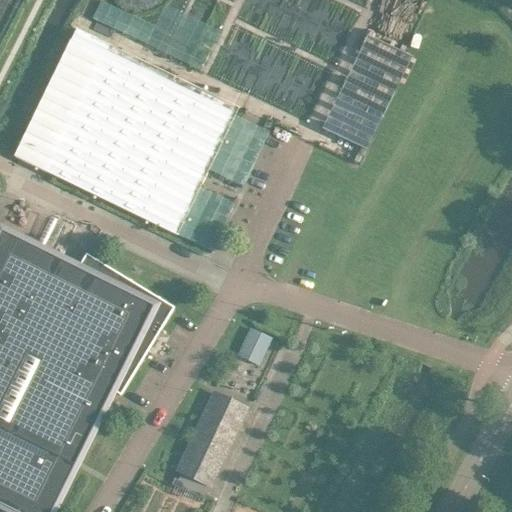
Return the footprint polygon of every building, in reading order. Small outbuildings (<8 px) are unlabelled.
[(440,17),(405,0),(389,0),(344,94),(391,117),(440,17)] [(13,155),(160,227),(217,110),(69,39),(13,155)] [(0,504),(15,511),(50,511),(109,396),(107,395),(111,389),(120,395),(174,307),(85,253),(77,267),(62,259),(63,258),(0,227),(0,504)] [(235,356),(258,366),(271,336),(249,326),(235,356)] [(247,407),(213,391),(176,469),(182,472),(178,479),(174,477),(172,482),(203,496),(205,492),(201,491),(205,482),(210,485),(247,407)]
